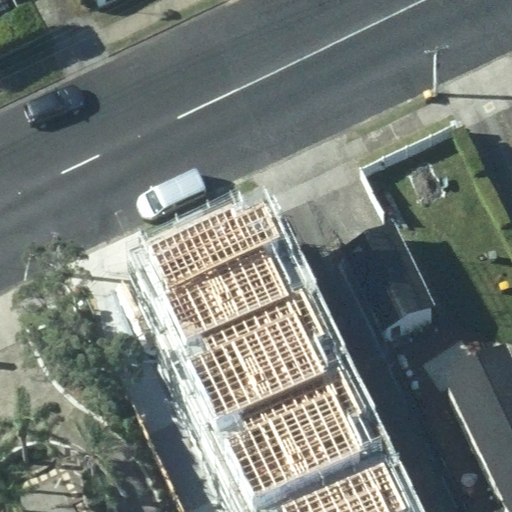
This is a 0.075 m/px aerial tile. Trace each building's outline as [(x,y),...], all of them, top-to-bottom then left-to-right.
[(392,230),(330,259),(373,351),(435,322),(392,230)] [(271,248),(136,310),(174,392),(309,330),(271,248)] [(309,330),(174,392),(213,474),(347,411),(309,330)] [(511,511),(511,371),(430,409),(476,511),(511,511)] [(347,411),(213,474),(230,511),(345,511),(386,493),(347,411)] [(394,511),(386,493),(345,511),(394,511)]
